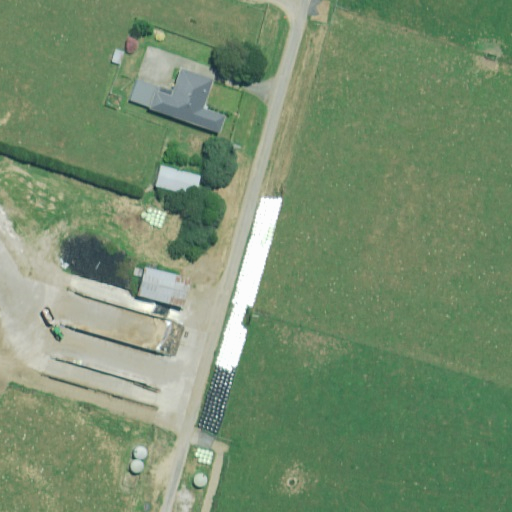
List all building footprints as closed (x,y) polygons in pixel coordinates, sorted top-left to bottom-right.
[(125,53),(116,50),(112,62),(122,65),(125,53)] [(212,81),(179,69),(171,93),(137,81),(130,103),(219,134),(225,117),(203,109),(212,81)] [(202,178),(161,166),(155,186),(196,198),(202,178)] [(189,280),(145,267),(137,294),(181,307),(189,280)] [(146,461),(149,448),(135,445),(131,457),(127,472),(124,487),(138,490),(142,476),(146,461)]
